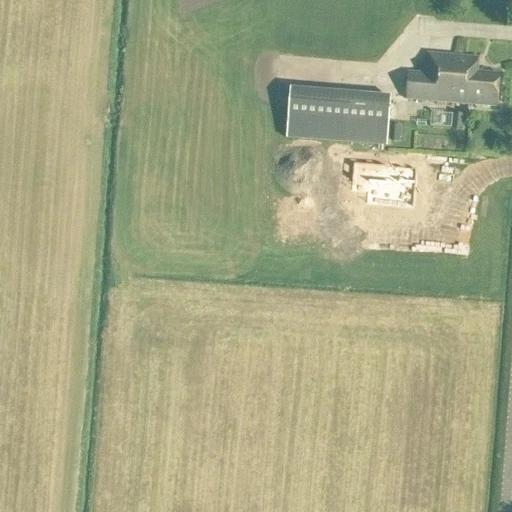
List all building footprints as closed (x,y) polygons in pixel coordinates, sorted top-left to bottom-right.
[(375,59),(380,0),(155,0),(154,13),(235,20),(233,47),(375,59)] [(407,74),(405,101),(497,108),(499,76),(477,74),(478,59),(428,55),(426,75),(407,74)] [(389,99),(376,98),(289,91),(285,141),(385,150),(389,99)] [(451,115),(450,131),(463,132),(464,116),(451,115)] [(64,165),(62,174),(71,177),(78,150),(62,146),(57,164),(64,165)] [(358,168),(355,195),(371,197),(370,209),(418,213),(422,173),(358,168)]
